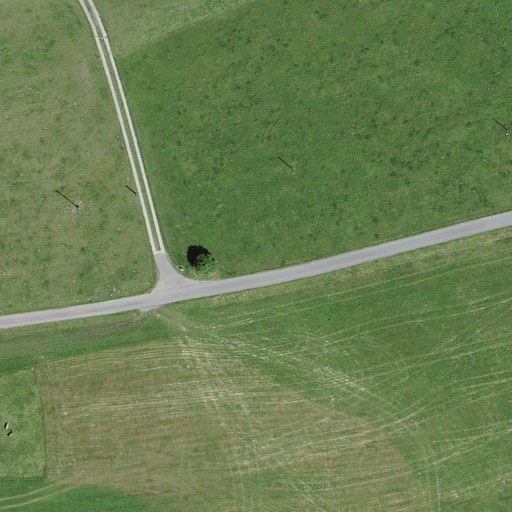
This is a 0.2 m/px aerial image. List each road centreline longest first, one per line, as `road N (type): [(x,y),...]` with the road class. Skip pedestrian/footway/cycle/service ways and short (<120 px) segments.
road 1 (residential): [(511,223),(226,295),(0,334)]
road 2 (track): [(83,0),(172,304)]
